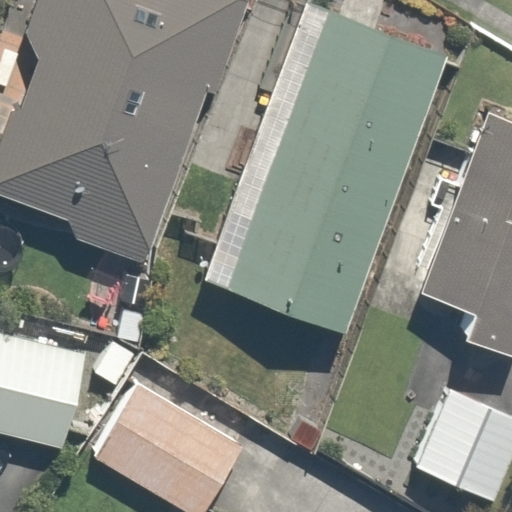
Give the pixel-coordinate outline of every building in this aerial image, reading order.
[(20,0),(3,41),(19,48),(0,94),(0,197),(116,245),(217,0),(20,0)] [(424,38),(323,0),(315,0),(210,281),(318,321),(424,38)] [(404,280),(451,298),(441,323),(489,342),(499,317),(509,321),(511,313),(511,112),(475,98),(404,280)] [(0,420),(47,431),(68,338),(0,322),(0,420)] [(238,427),(131,367),(85,449),(192,509),(238,427)] [(511,443),(511,415),(435,382),(402,457),(489,496),(511,443)]
